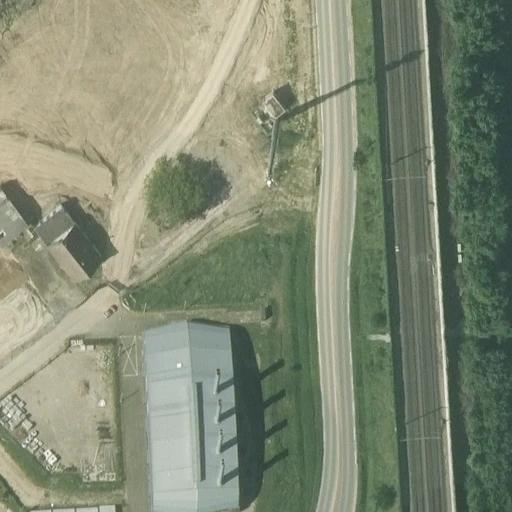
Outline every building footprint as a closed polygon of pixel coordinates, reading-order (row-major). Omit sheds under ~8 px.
[(245,0),(253,10),(265,0),(245,0)] [(209,87),(184,112),(196,124),(221,99),(209,87)] [(264,98),(276,114),(286,107),(273,91),(264,98)] [(185,326),(142,338),(151,511),(236,511),(227,333),(185,326)] [(0,464),(24,494),(43,479),(0,426),(0,464)] [(64,511),(78,500),(56,478),(35,498),(48,511),(64,511)]
